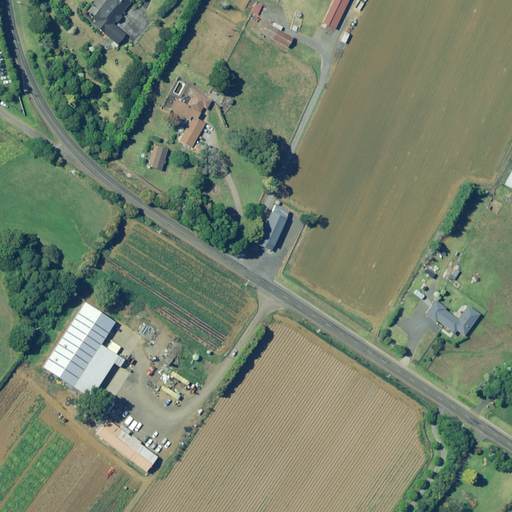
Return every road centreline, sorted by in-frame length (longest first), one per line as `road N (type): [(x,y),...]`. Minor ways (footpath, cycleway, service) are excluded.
road 1 (unclassified): [(82,157),(130,197),(511,447)]
road 2 (unclassified): [(6,0),(32,87),(82,157)]
